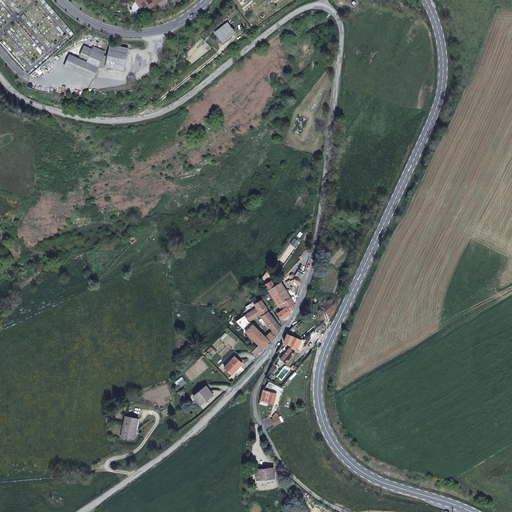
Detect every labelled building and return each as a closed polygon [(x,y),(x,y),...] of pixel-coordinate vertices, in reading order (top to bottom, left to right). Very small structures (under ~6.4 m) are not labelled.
[(152,7),(162,0),(136,0),(137,0),(136,1),(141,9),(148,5),(150,4),(152,7)] [(236,33),(228,23),(215,33),(223,43),(236,33)] [(124,71),(128,48),(110,44),(108,56),(105,67),(124,71)] [(88,60),(92,49),(84,46),(80,56),(88,60)] [(98,67),(105,52),(93,47),(92,49),(88,60),(87,62),(98,67)] [(93,79),(98,67),(87,62),(70,55),(65,66),(93,79)] [(302,280),(304,275),(298,271),(295,276),(302,280)] [(273,283),(271,281),(265,285),(269,291),(275,287),(275,286),(273,283)] [(280,294),(286,291),(281,283),(275,286),(275,287),(280,294)] [(280,294),(275,287),(269,291),(274,299),(279,295),(280,294)] [(286,291),(280,294),(279,295),(284,302),(290,298),(286,291)] [(284,302),(279,295),(274,299),(278,306),(280,305),(284,302)] [(295,305),(290,298),(284,302),(280,305),(284,309),(286,307),(287,309),(290,307),(291,308),(295,305)] [(264,305),(262,301),(258,304),(255,305),(257,308),(261,314),(262,316),(268,312),(264,305)] [(287,309),(286,307),(284,309),(282,310),(278,314),(281,320),(291,313),(289,311),(287,309)] [(261,314),(257,308),(245,315),(249,322),(250,321),(261,314)] [(269,313),(268,312),(262,316),(261,316),(273,331),(276,335),(281,328),(277,323),(269,313)] [(245,332),(253,324),(250,321),(249,322),(245,315),(236,321),(245,332)] [(269,342),(270,341),(265,337),(253,324),(245,332),(259,345),(262,349),(269,342)] [(275,336),(270,333),(265,337),(270,341),(269,342),(270,342),(275,336)] [(298,349),(301,340),(299,339),(287,334),(284,343),(291,346),(281,359),(286,363),(295,353),(291,350),(293,349),(294,347),(298,349)] [(262,349),(259,345),(252,352),(255,355),(262,349)] [(210,352),(213,349),(211,347),(205,353),(207,356),(210,352)] [(232,375),(242,364),(235,357),(224,368),(232,375)] [(279,368),(283,362),(276,358),(272,364),(273,364),(279,368)] [(271,392),(274,384),(270,382),(269,381),(263,390),(271,392)] [(200,405),(213,395),(206,386),(193,396),(200,405)] [(273,404),(276,394),(271,392),(263,390),(261,401),(267,403),(273,404)] [(282,423),(277,413),(276,414),(273,417),(273,419),(272,420),(275,426),(282,423)] [(136,430),(138,419),(126,416),(122,437),(131,439),(133,429),(136,430)] [(273,477),(272,468),(257,470),(257,474),(261,474),(262,478),(273,477)]
